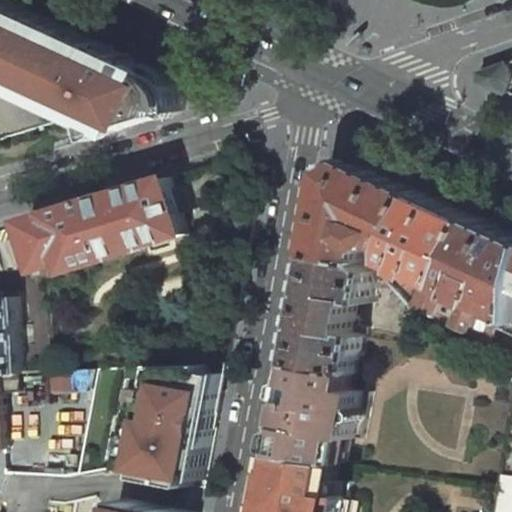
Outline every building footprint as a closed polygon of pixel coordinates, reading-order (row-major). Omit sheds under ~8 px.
[(0,0),(0,141),(70,120),(76,110),(116,131),(120,130),(126,118),(133,122),(140,120),(142,115),(153,120),(170,115),(175,107),(183,111),(185,110),(186,97),(183,90),(171,80),(151,71),(150,67),(129,58),(131,55),(12,0),(0,0)] [(511,63),(511,62),(485,72),(484,81),(510,93),(511,88),(511,63)] [(59,149),(73,145),(71,137),(56,141),(59,149)] [(336,167),(321,252),(376,263),(378,247),(389,244),(401,251),(427,192),(354,158),(336,167)] [(176,176),(30,221),(45,269),(72,261),(74,271),(162,245),(161,242),(193,233),(176,176)] [(484,218),(427,192),(401,251),(401,262),(429,276),(415,307),(438,317),(484,218)] [(511,348),(511,231),(484,218),(438,317),(511,348)] [(376,263),(321,252),(300,362),(305,363),(360,373),(362,374),(369,335),(371,327),(363,325),(363,319),(361,319),(364,300),(375,302),(382,270),(376,263)] [(22,297),(0,297),(0,374),(6,374),(25,373),(22,297)] [(208,479),(230,361),(153,366),(135,466),(148,469),(147,476),(195,486),(197,477),(208,479)] [(284,450),(283,455),(343,463),(345,463),(350,437),(356,438),(367,440),(375,391),(357,388),(360,373),(305,363),(302,376),(298,375),(284,450)] [(101,369),(57,371),(58,390),(99,387),(101,369)] [(0,374),(0,449),(10,449),(6,374),(0,374)] [(350,437),(345,463),(351,464),(356,438),(350,437)] [(283,455),(274,503),(280,504),(278,511),(348,511),(354,481),(340,479),(343,463),(283,455)] [(511,511),(511,475),(503,475),(502,484),(497,511),(511,511)] [(200,511),(191,510),(129,498),(126,511),(200,511)]
